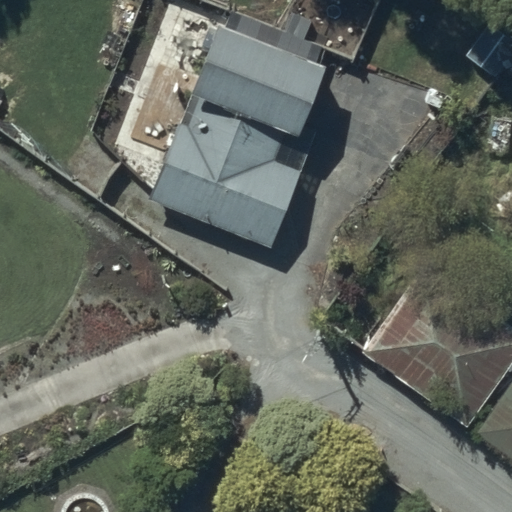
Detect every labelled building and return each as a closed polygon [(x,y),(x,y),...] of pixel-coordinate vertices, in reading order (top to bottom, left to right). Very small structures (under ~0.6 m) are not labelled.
[(319,43),(214,2),(187,70),(293,110),(319,43)] [(511,39),(511,33),(486,15),(464,46),(493,66),(511,39)] [(387,31),(361,21),(353,43),(378,53),(387,31)] [(309,121),(189,76),(146,186),(266,232),(309,121)] [(511,341),(511,324),(418,255),(358,337),(460,412),(511,341)] [(511,369),(475,422),(511,447),(511,369)]
